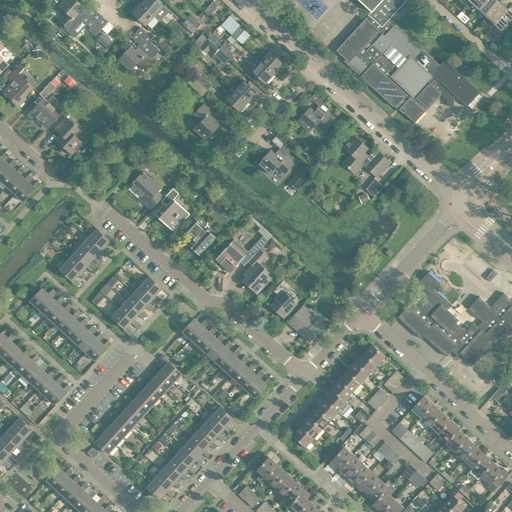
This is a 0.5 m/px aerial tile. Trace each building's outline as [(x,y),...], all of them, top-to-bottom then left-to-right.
[(88,11),(75,0),(64,0),(59,6),(67,13),(60,21),(66,26),(64,28),(75,38),(87,24),(91,28),(89,30),(95,35),(108,21),(92,7),(88,11)] [(163,6),(156,0),(143,0),(141,3),(155,16),(163,6)] [(369,15),(336,50),(337,51),(345,59),(343,61),(360,76),(393,106),(393,105),(395,107),(396,106),(397,108),(399,109),(403,113),(403,112),(415,123),(415,122),(415,121),(424,111),(424,112),(428,108),(427,107),(440,94),(441,94),(447,100),(447,105),(453,105),(453,100),(456,97),(456,96),(467,105),(466,106),(466,107),(468,105),(478,94),(480,92),(479,92),(478,93),(468,83),(469,82),(468,83),(454,70),(455,69),(454,70),(444,61),(445,60),(445,59),(439,65),(395,24),(394,25),(388,19),(391,16),(406,0),(358,0),(371,11),(368,15),(369,15)] [(474,14),(478,10),(486,0),(471,0),(470,2),(466,6),(474,14)] [(486,0),(478,10),(486,17),(500,1),(499,0),(486,0)] [(213,1),(204,11),(208,15),(218,5),(213,1)] [(486,17),(494,24),(508,8),(500,1),(486,17)] [(141,3),(132,13),(146,26),(155,16),(141,3)] [(511,11),(508,8),(494,24),(502,32),(511,20),(511,11)] [(190,14),(186,19),(197,29),(201,24),(190,14)] [(197,29),(186,19),(182,23),(192,33),(197,29)] [(245,29),(240,25),(231,36),(235,40),(245,29)] [(153,40),(139,28),(131,37),(140,45),(135,50),(131,46),(118,60),(130,71),(137,63),(144,70),(155,59),(153,57),(159,50),(151,42),(153,40)] [(213,32),(208,39),(214,44),(219,38),(213,32)] [(103,33),(97,39),(107,48),(113,42),(103,33)] [(175,52),(161,39),(157,43),(171,57),(175,52)] [(203,44),(199,48),(205,54),(210,49),(214,53),(219,49),(214,44),(208,39),(203,44)] [(0,72),(8,64),(8,63),(6,65),(0,60),(0,50),(4,46),(0,42),(0,72)] [(185,43),(181,48),(190,56),(194,52),(185,43)] [(223,44),(219,49),(229,58),(233,54),(223,44)] [(229,58),(219,49),(214,53),(225,63),(229,58)] [(269,52),(261,61),(274,74),(283,64),(269,52)] [(261,61),(252,71),(265,84),(274,74),(261,61)] [(3,91),(20,106),(27,99),(25,97),(34,87),(33,87),(31,89),(23,81),(25,79),(19,74),(25,68),(20,63),(12,72),(6,79),(10,83),(3,91)] [(48,71),(55,77),(61,69),(54,63),(48,71)] [(8,69),(2,75),(6,79),(12,72),(8,69)] [(65,79),(69,74),(63,69),(59,75),(65,79)] [(212,85),(197,72),(193,77),(207,90),(212,85)] [(68,76),(64,80),(71,87),(76,82),(68,76)] [(257,92),(240,76),(231,86),(235,89),(249,102),(257,92)] [(207,90),(193,77),(187,83),(202,96),(207,90)] [(54,78),(51,82),(56,86),(59,83),(54,78)] [(39,94),(45,99),(56,86),(51,82),(51,81),(39,94)] [(249,102),(235,89),(226,99),(240,112),(249,102)] [(331,108),(315,93),(310,98),(319,106),(314,111),(310,107),(297,121),(309,131),(316,124),(324,131),(334,119),(326,112),(331,108)] [(478,94),(468,105),(472,109),(483,98),(478,94)] [(55,106),(54,108),(49,103),(47,104),(42,99),(28,115),(29,115),(31,113),(36,118),(37,117),(42,121),(41,123),(42,124),(47,128),(61,113),(61,111),(57,106),(55,106)] [(214,113),(204,103),(193,115),(201,122),(194,129),(206,140),(218,126),(214,123),(219,117),(227,125),(232,120),(218,108),(214,113)] [(53,131),(54,132),(58,127),(62,131),(61,132),(62,132),(56,139),(55,139),(72,155),(73,154),(72,154),(82,143),(83,143),(78,137),(82,132),(83,133),(83,132),(66,117),(53,131)] [(281,130),(276,136),(285,144),(290,138),(281,130)] [(287,147),(275,136),(271,141),(280,149),(275,154),(271,150),(258,164),(271,175),(278,167),(285,174),(296,163),(283,151),(287,147)] [(368,148),(354,136),(344,147),(351,154),(343,163),(354,174),(363,164),(377,177),(390,162),(379,152),(378,153),(375,150),(373,151),(368,156),(364,152),(368,148)] [(0,155),(0,162),(3,159),(5,160),(9,155),(5,152),(1,157),(0,155)] [(3,159),(0,162),(0,178),(11,166),(13,167),(17,163),(13,159),(9,164),(5,160),(3,159)] [(13,167),(11,166),(0,178),(0,180),(7,187),(19,173),(21,175),(25,170),(21,166),(17,171),(13,167)] [(130,186),(141,197),(139,199),(151,209),(163,196),(158,191),(161,188),(144,172),(130,186)] [(25,179),(21,175),(19,173),(7,187),(15,194),(27,180),(28,182),(33,177),(29,174),(25,179)] [(384,187),(375,179),(366,189),(374,197),(384,187)] [(28,182),(27,180),(15,194),(23,201),(35,188),(36,189),(41,184),(37,181),(33,186),(28,182)] [(165,210),(159,216),(165,222),(164,223),(168,226),(169,225),(172,228),(174,227),(176,229),(185,220),(183,219),(188,214),(183,209),(184,208),(180,204),(179,205),(173,200),(179,193),(173,188),(162,201),(166,205),(163,208),(165,210)] [(367,190),(358,194),(362,202),(370,199),(367,190)] [(184,228),(189,234),(190,233),(195,237),(188,245),(199,255),(215,237),(204,227),(203,229),(198,224),(200,223),(194,217),(184,228)] [(110,241),(96,229),(89,237),(102,249),(101,251),(105,255),(109,252),(104,247),(110,241)] [(263,236),(250,249),(255,254),(268,240),(263,236)] [(97,255),(101,251),(102,249),(89,237),(81,245),(95,257),(93,259),(98,263),(102,260),(97,255)] [(271,238),(264,245),(269,250),(276,243),(271,238)] [(255,254),(250,249),(245,255),(232,243),(232,242),(231,242),(217,257),(232,270),(240,262),(244,266),(255,254)] [(90,263),(93,259),(95,257),(81,245),(74,253),(88,265),(86,267),(91,271),(94,267),(90,263)] [(242,280),(257,294),(271,278),(265,273),(267,271),(260,264),(267,255),(260,249),(248,262),(252,266),(247,270),(249,272),(242,280)] [(82,271),(86,267),(88,265),(74,253),(67,261),(80,273),(79,275),(84,279),(87,275),(82,271)] [(80,283),(75,279),(79,275),(80,273),(67,261),(59,269),(73,281),(71,283),(76,287),(80,283)] [(493,269),(485,277),(490,281),(497,273),(493,269)] [(440,283),(428,272),(412,289),(416,293),(409,301),(413,305),(411,308),(408,305),(398,317),(421,338),(424,335),(446,356),(452,351),(457,355),(459,353),(472,365),(493,342),(496,345),(507,333),(509,336),(511,332),(511,305),(511,304),(511,300),(504,293),(490,307),(479,296),(468,309),(482,321),(477,326),(473,323),(465,331),(456,323),(459,320),(447,310),(452,305),(435,289),(440,283)] [(162,289),(149,276),(141,285),(154,297),(153,298),(158,303),(161,299),(156,295),(162,289)] [(113,277),(108,283),(112,286),(117,281),(113,277)] [(271,307),(283,318),(297,303),(285,292),(290,287),(284,280),(274,291),(280,297),(271,307)] [(149,303),(153,298),(154,297),(141,285),(134,293),(147,305),(146,306),(150,311),(154,307),(149,303)] [(53,289),(48,294),(42,288),(30,301),(38,309),(50,296),(52,297),(56,292),(53,289)] [(142,311),(146,306),(147,305),(134,293),(126,301),(140,313),(138,314),(143,319),(146,315),(142,311)] [(56,301),(52,297),(50,296),(38,309),(46,316),(58,303),(60,304),(64,300),(61,296),(56,301)] [(94,297),(91,300),(96,305),(99,302),(94,297)] [(139,323),(134,319),(138,314),(140,313),(126,301),(119,308),(132,321),(131,322),(136,327),(139,323)] [(64,308),(60,304),(58,303),(46,316),(54,324),(66,310),(68,312),(72,307),(69,303),(64,308)] [(292,318),(297,322),(293,327),(309,342),(326,324),(319,318),(316,321),(307,312),(309,309),(304,305),(292,318)] [(127,327),(131,322),(132,321),(119,308),(111,317),(125,329),(124,330),(128,335),(132,331),(127,327)] [(80,314),(77,311),(72,316),(68,312),(66,310),(54,324),(62,331),(74,318),(76,319),(80,314)] [(84,318),(80,323),(76,319),(74,318),(62,331),(70,338),(82,325),(84,326),(88,321),(84,318)] [(194,318),(182,332),(191,339),(203,326),(204,327),(209,323),(208,322),(205,319),(201,324),(194,318)] [(96,329),(92,325),(88,330),(84,326),(82,325),(70,338),(78,345),(90,332),(92,333),(96,329)] [(203,326),(191,339),(198,347),(211,333),(212,335),(217,330),(213,326),(209,331),(204,327),(203,326)] [(16,336),(12,333),(8,338),(2,332),(0,334),(0,350),(10,340),(12,341),(16,336)] [(104,336),(100,333),(96,337),(92,333),(90,332),(78,345),(86,353),(98,339),(100,341),(104,336)] [(211,333),(198,347),(206,354),(219,340),(220,342),(225,337),(221,334),(216,339),(212,335),(211,333)] [(107,348),(112,343),(108,340),(104,345),(100,341),(98,339),(86,353),(94,360),(106,347),(107,348)] [(24,344),(20,340),(16,345),(12,341),(10,340),(0,350),(0,355),(6,360),(18,347),(20,348),(24,344)] [(219,340),(206,354),(214,361),(227,348),(228,349),(232,344),(229,341),(224,346),(220,342),(219,340)] [(385,356),(372,344),(363,353),(377,365),(385,356)] [(24,352),(20,348),(18,347),(6,360),(14,368),(26,354),(27,356),(32,351),(28,348),(24,352)] [(227,348),(214,361),(222,368),(234,355),(236,356),(240,352),(237,348),(232,353),(228,349),(227,348)] [(363,353),(355,362),(368,374),(377,365),(363,353)] [(36,355),(32,360),(27,356),(26,354),(14,368),(22,375),(34,362),(35,363),(40,358),(36,355)] [(234,355),(222,368),(230,376),(242,362),(244,364),(248,359),(245,355),(240,360),(236,356),(234,355)] [(174,382),(182,374),(168,362),(169,361),(164,356),(161,360),(166,364),(162,369),(161,370),(174,382)] [(44,362),(40,367),(35,363),(34,362),(22,375),(30,382),(42,369),(43,370),(48,365),(44,362)] [(242,362),(230,376),(238,383),(250,370),(252,371),(256,366),(253,363),(248,368),(244,364),(242,362)] [(355,362),(347,371),(360,383),(368,374),(355,362)] [(153,378),(167,390),(174,382),(161,370),(162,369),(157,364),(154,368),(159,372),(155,377),(153,378)] [(48,374),(43,370),(42,369),(30,382),(37,389),(50,376),(51,377),(56,373),(52,369),(48,374)] [(250,370),(238,383),(246,390),(258,377),(260,378),(264,373),(261,370),(256,375),(252,371),(250,370)] [(405,379),(396,370),(392,375),(401,383),(405,379)] [(347,371),(339,380),(352,392),(360,383),(347,371)] [(146,386),(159,398),(167,390),(153,378),(155,377),(150,372),(147,376),(151,380),(148,384),(146,386)] [(401,383),(392,375),(388,380),(397,388),(401,383)] [(64,380),(60,377),(56,381),(51,377),(50,376),(37,389),(45,397),(58,383),(59,385),(64,380)] [(258,377),(246,390),(254,398),(267,384),(268,386),(272,381),(269,377),(264,382),(260,378),(258,377)] [(140,392),(139,394),(152,406),(159,398),(146,386),(148,384),(143,380),(139,384),(144,388),(140,392)] [(339,380),(330,389),(332,391),(333,390),(344,401),(345,400),(352,392),(339,380)] [(388,380),(383,384),(392,392),(397,388),(388,380)] [(67,392),(72,387),(68,384),(63,389),(59,385),(58,383),(45,397),(54,404),(66,391),(67,392)] [(508,387),(503,383),(491,396),(496,401),(508,388),(508,387)] [(194,386),(190,390),(195,394),(199,390),(194,386)] [(132,402),(145,414),(152,406),(139,394),(140,392),(135,388),(132,392),(137,396),(133,400),(132,402)] [(389,396),(380,388),(376,393),(385,401),(389,396)] [(325,399),(338,411),(343,416),(351,407),(346,403),(346,402),(345,400),(344,401),(333,390),(332,391),(325,399)] [(380,405),(385,401),(376,393),(372,397),(380,405)] [(433,404),(424,395),(411,409),(421,417),(433,404)] [(124,410),(138,422),(145,414),(132,402),(133,400),(128,396),(125,400),(130,404),(126,408),(124,410)] [(372,397),(367,402),(376,410),(380,405),(372,397)] [(325,399),(316,408),(330,420),(338,411),(325,399)] [(28,415),(32,410),(25,404),(21,409),(28,415)] [(117,418),(130,430),(138,422),(124,410),(126,408),(121,404),(118,408),(122,412),(118,416),(117,418)] [(430,425),(442,412),(433,404),(421,417),(430,425)] [(233,419),(220,407),(212,415),(226,427),(224,429),(229,433),(232,429),(228,425),(233,419)] [(316,408),(308,417),(322,429),(330,420),(316,408)] [(371,416),(362,408),(358,413),(363,418),(366,421),(371,416)] [(123,438),(130,430),(117,418),(118,416),(114,412),(110,415),(115,420),(111,424),(110,426),(123,438)] [(438,433),(451,420),(442,412),(430,425),(438,433)] [(355,416),(360,421),(363,418),(358,413),(355,416)] [(226,427),(212,415),(205,423),(218,435),(217,437),(222,441),(225,437),(220,433),(224,429),(226,427)] [(308,417),(300,426),(314,438),(322,429),(308,417)] [(33,430),(19,418),(12,426),(25,438),(24,440),(28,444),(32,441),(27,436),(33,430)] [(116,446),(123,438),(110,426),(111,424),(106,420),(103,423),(108,428),(104,432),(102,434),(116,446)] [(458,430),(460,428),(451,420),(438,433),(447,441),(458,430)] [(218,435),(205,423),(198,431),(211,443),(210,444),(214,449),(218,445),(213,441),(217,437),(218,435)] [(406,428),(402,424),(394,433),(398,437),(406,428)] [(372,430),(367,425),(359,434),(364,439),(372,430)] [(25,438),(12,426),(4,434),(18,446),(16,448),(21,452),(24,448),(20,444),(24,440),(25,438)] [(300,426),(292,435),(305,447),(310,442),(313,444),(315,444),(318,441),(314,438),(300,426)] [(170,427),(166,431),(170,435),(174,430),(170,427)] [(108,454),(116,446),(102,434),(104,432),(99,428),(96,431),(101,436),(95,442),(108,454)] [(411,433),(406,428),(398,437),(403,441),(411,433)] [(368,443),(377,434),(372,430),(364,439),(368,443)] [(454,451),(467,438),(458,430),(447,441),(445,443),(454,451)] [(211,443),(198,431),(190,439),(204,451),(202,452),(207,457),(211,453),(206,449),(210,444),(211,443)] [(417,439),(411,433),(403,441),(409,447),(417,439)] [(18,446),(4,434),(0,438),(0,444),(10,454),(9,456),(14,460),(17,456),(12,452),(16,448),(18,446)] [(373,447),(381,438),(377,434),(368,443),(373,447)] [(463,459),(475,446),(467,438),(454,451),(463,459)] [(204,451),(190,439),(183,447),(196,459),(195,460),(200,465),(203,461),(198,457),(202,452),(204,451)] [(416,453),(424,445),(417,439),(409,447),(416,453)] [(390,446),(385,442),(377,450),(382,455),(390,446)] [(0,444),(0,459),(3,462),(2,464),(7,468),(10,464),(5,460),(9,456),(10,454),(0,444)] [(429,449),(424,445),(416,453),(420,458),(429,449)] [(353,455),(344,446),(330,462),(339,470),(353,455)] [(386,459),(394,450),(390,446),(382,455),(386,459)] [(472,468),(484,454),(475,446),(463,459),(472,468)] [(99,452),(93,447),(87,452),(94,458),(99,452)] [(196,459),(183,447),(176,455),(189,467),(188,468),(193,473),(196,469),(191,465),(195,460),(196,459)] [(425,462),(433,453),(429,449),(420,458),(425,462)] [(391,463),(399,454),(394,450),(386,459),(391,463)] [(481,476),(493,462),(484,454),(472,468),(469,471),(478,479),(481,476)] [(189,467),(176,455),(169,463),(182,475),(181,476),(185,481),(189,477),(184,473),(188,468),(189,467)] [(348,478),(362,463),(353,455),(339,470),(348,478)] [(278,465),(268,457),(256,470),(261,474),(256,479),(261,483),(266,479),(278,465)] [(502,470),(493,462),(481,476),(490,484),(491,489),(492,490),(491,491),(492,491),(509,473),(504,468),(502,470)] [(182,475),(169,463),(161,470),(175,483),(173,484),(178,489),(181,485),(177,481),(181,476),(182,475)] [(357,486),(371,471),(362,463),(348,478),(357,486)] [(287,473),(278,465),(266,479),(274,487),(287,473)] [(416,470),(412,466),(403,475),(408,479),(416,470)] [(46,481),(54,488),(67,475),(68,476),(73,471),(69,468),(65,473),(58,467),(46,481)] [(175,483),(161,470),(154,478),(167,491),(166,492),(171,497),(174,493),(169,488),(173,484),(175,483)] [(413,483),(421,474),(416,470),(408,479),(413,483)] [(375,485),(380,480),(371,471),(357,486),(366,495),(375,485)] [(283,495),(295,481),(287,473),(274,487),(283,495)] [(446,481),(437,473),(433,478),(442,486),(446,481)] [(417,487),(426,479),(421,474),(413,483),(417,487)] [(54,488),(62,495),(75,482),(76,483),(81,479),(77,475),(73,480),(68,476),(67,475),(54,488)] [(167,491),(154,478),(146,487),(160,499),(159,500),(163,505),(167,501),(162,496),(166,492),(167,491)] [(433,478),(429,482),(438,491),(442,486),(433,478)] [(392,484),(388,479),(384,483),(379,489),(370,498),(374,502),(375,503),(385,491),(386,491),(389,488),(389,487),(391,485),(392,484)] [(305,490),(295,481),(283,495),(292,503),(301,493),(301,494),(305,490)] [(75,482),(62,495),(70,503),(83,489),(84,491),(89,486),(85,482),(80,487),(76,483),(75,482)] [(375,485),(366,495),(368,497),(370,498),(379,489),(377,487),(375,485)] [(381,511),(382,511),(394,499),(389,494),(391,492),(395,489),(391,485),(389,487),(389,488),(386,491),(385,491),(375,503),(374,502),(373,504),(381,511)] [(243,499),(251,490),(246,486),(238,494),(243,499)] [(452,494),(444,503),(453,511),(460,511),(465,506),(458,499),(462,495),(454,488),(451,491),(451,493),(452,494)] [(70,503),(78,510),(91,497),(92,498),(97,493),(93,490),(88,495),(84,491),(83,489),(70,503)] [(248,503),(256,494),(254,492),(251,490),(243,499),(248,503)] [(309,494),(305,490),(301,494),(301,493),(292,503),(289,507),(293,511),(301,502),(309,494)] [(252,507),(260,498),(256,494),(248,503),(252,507)] [(420,508),(424,503),(420,498),(417,495),(412,501),(420,508)] [(91,497),(78,510),(80,511),(90,511),(98,504),(100,505),(104,500),(101,497),(96,502),(92,498),(91,497)] [(399,511),(403,507),(394,499),(382,511),(399,511)] [(316,511),(319,509),(309,501),(305,506),(299,511),(316,511)] [(263,511),(269,506),(264,502),(256,511),(257,511),(263,511)] [(294,511),(299,511),(305,506),(303,504),(301,502),(293,511),(294,511)] [(453,511),(444,503),(435,511),(453,511)]
